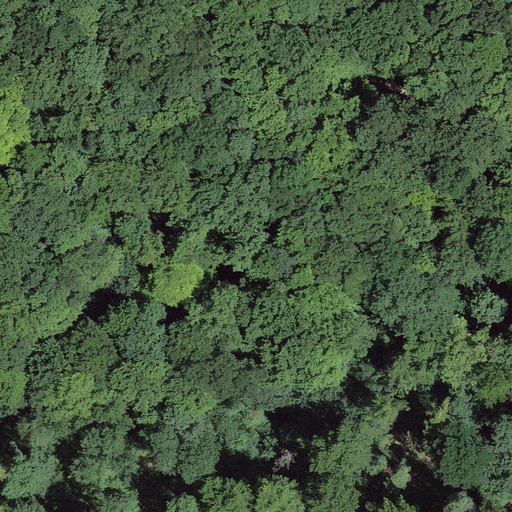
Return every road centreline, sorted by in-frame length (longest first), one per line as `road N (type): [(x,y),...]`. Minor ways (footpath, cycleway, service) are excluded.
road 1 (track): [(511,106),(444,90),(0,35)]
road 2 (track): [(511,504),(442,499),(337,511)]
